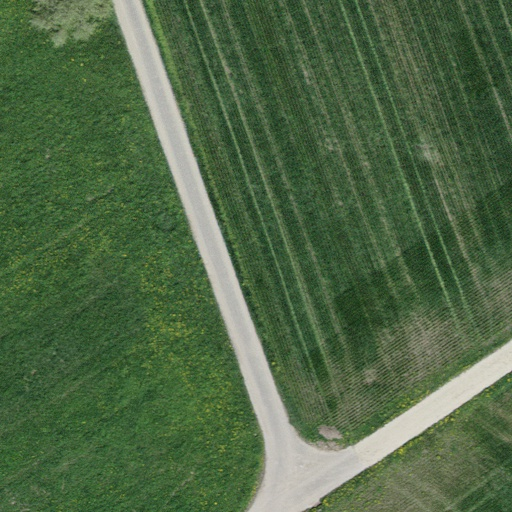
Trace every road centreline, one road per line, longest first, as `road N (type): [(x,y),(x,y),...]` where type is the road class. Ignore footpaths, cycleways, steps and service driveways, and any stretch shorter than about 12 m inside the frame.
road 1 (track): [(126,0),(299,493),(273,511)]
road 2 (track): [(511,350),(299,493)]
